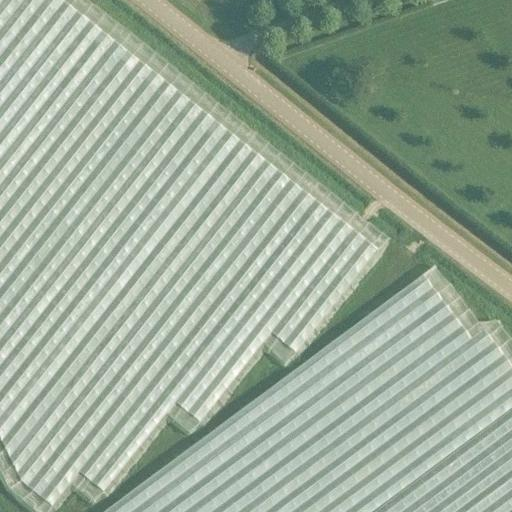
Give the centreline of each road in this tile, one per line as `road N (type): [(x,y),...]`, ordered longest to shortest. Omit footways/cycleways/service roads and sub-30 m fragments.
road 1 (tertiary): [(194,61),(511,307)]
road 2 (unclassified): [(194,61),(368,0)]
